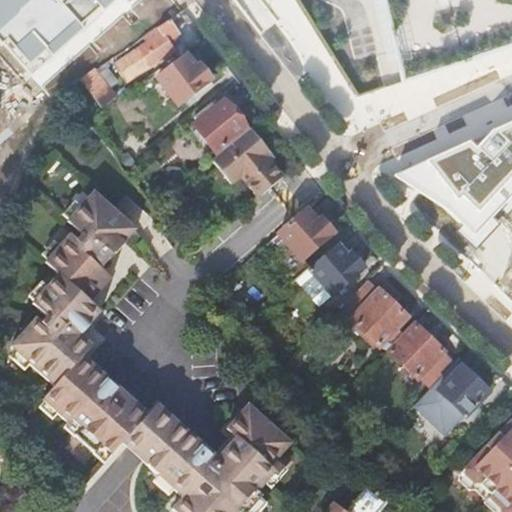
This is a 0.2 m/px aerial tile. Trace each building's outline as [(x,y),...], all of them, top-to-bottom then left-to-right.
[(130,0),(0,0),(0,42),(31,78),(130,0)] [(511,0),(382,0),(401,82),(511,44),(511,0)] [(179,34),(169,19),(143,36),(147,43),(116,65),(126,82),(174,51),(174,49),(169,41),(175,37),(179,34)] [(180,45),(175,37),(169,41),(174,49),(180,45)] [(157,79),(159,81),(171,97),(178,105),(211,79),(200,64),(195,68),(186,56),(157,79)] [(171,97),(159,81),(150,88),(162,104),(171,97)] [(212,103),(195,117),(198,121),(194,125),(216,153),(248,129),(226,100),(216,108),(212,103)] [(511,199),(511,124),(394,178),(446,212),(475,240),(511,199)] [(271,188),(283,178),(270,161),(274,158),(251,130),(212,161),(231,185),(241,177),(259,199),(271,188)] [(86,200),(76,212),(73,215),(66,223),(80,235),(74,241),(69,236),(58,249),(47,261),(44,264),(58,276),(54,281),(40,296),(32,306),(46,318),(40,324),(35,320),(9,349),(13,352),(29,365),(54,388),(42,401),(43,403),(55,413),(67,424),(68,425),(71,421),(81,429),(75,437),(93,454),(94,454),(100,447),(111,456),(122,445),(158,477),(173,491),(182,498),(171,510),(172,511),(247,511),(260,498),(262,496),(257,492),(275,472),(269,467),(290,444),(248,406),(226,430),(236,438),(217,459),(212,455),(211,456),(201,448),(202,446),(157,406),(148,415),(118,388),(116,390),(107,381),(108,380),(83,357),(92,347),(80,336),(81,335),(81,336),(100,313),(89,303),(111,279),(101,270),(113,255),(114,256),(125,244),(124,244),(136,231),(93,193),(86,200)] [(70,207),(76,212),(86,200),(81,195),(70,207)] [(272,259),(293,284),(312,267),(304,258),(334,231),(323,217),(318,221),(308,208),(296,218),(273,238),(278,244),(284,238),(289,244),(283,249),(272,259)] [(284,238),(278,244),(283,249),(289,244),(284,238)] [(47,261),(58,249),(52,244),(41,256),(47,261)] [(339,244),(312,267),(334,294),(365,266),(353,251),(348,255),(339,244)] [(40,296),(54,281),(48,276),(34,291),(40,296)] [(368,280),(326,323),(337,333),(351,319),(379,345),(387,337),(391,341),(396,335),(393,331),(408,315),(393,302),(382,291),(380,289),(379,291),(368,280)] [(382,291),(393,302),(399,295),(388,285),(382,291)] [(221,330),(230,339),(242,328),(233,319),(221,330)] [(230,339),(241,349),(253,338),(248,333),(252,327),(248,323),(242,328),(230,339)] [(419,375),(431,387),(454,363),(442,351),(443,350),(415,323),(389,351),(417,377),(419,375)] [(29,365),(13,352),(8,358),(23,371),(29,365)] [(431,387),(422,396),(426,401),(438,389),(465,415),(488,391),(456,361),(454,363),(431,387)] [(55,413),(43,403),(38,408),(50,419),(55,413)] [(480,481),(491,493),(511,471),(511,418),(465,468),(466,468),(466,474),(475,482),(480,481)] [(74,438),(75,437),(81,429),(71,421),(68,425),(67,424),(63,428),(74,438)] [(104,465),(111,456),(100,447),(94,454),(93,454),(92,455),(104,465)] [(476,489),(487,499),(489,495),(491,493),(480,481),(475,482),(466,474),(466,468),(465,468),(460,473),(459,478),(470,489),(476,489)] [(511,511),(511,475),(492,497),(502,507),(502,511),(511,511)] [(173,491),(158,477),(153,483),(168,496),(173,491)] [(399,485),(391,492),(403,504),(410,496),(399,485)] [(343,511),(334,505),(327,511),(376,511),(384,503),(375,496),(377,494),(375,492),(373,494),(365,488),(344,511),(343,511)] [(489,500),(487,503),(495,511),(502,511),(502,507),(492,497),(489,500)] [(257,511),(265,503),(260,498),(247,511),(257,511)]
